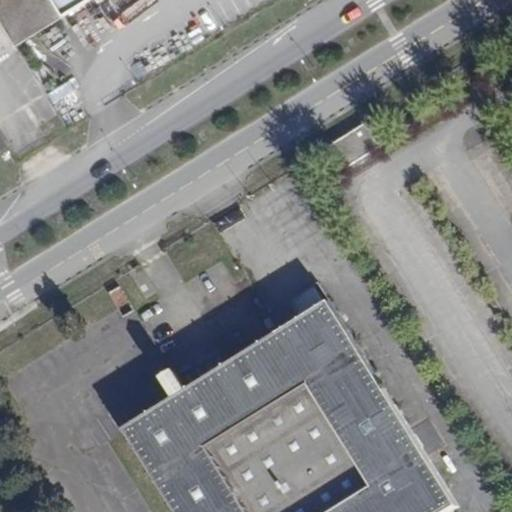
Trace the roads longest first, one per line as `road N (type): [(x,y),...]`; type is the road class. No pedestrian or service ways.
road 1 (tertiary): [(0,295),(488,0)]
road 2 (tertiary): [(373,0),(0,240)]
road 3 (unknown): [(448,125),(392,173),(392,208),(511,408)]
road 4 (unknown): [(448,125),(511,234)]
